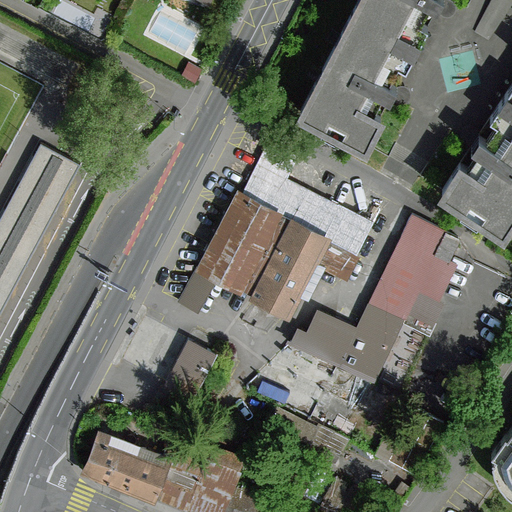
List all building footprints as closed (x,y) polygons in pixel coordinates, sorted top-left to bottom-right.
[(359,0),(350,18),(415,53),(429,25),(424,22),(407,13),(413,0),(359,0)] [(413,0),(407,13),(424,22),(433,4),(440,7),(443,0),(413,0)] [(511,6),(511,0),(492,0),(476,31),(490,39),(511,6)] [(350,18),(302,109),(367,144),(382,115),(377,112),(359,103),(384,55),(402,65),(407,67),(415,53),(350,18)] [(393,82),(402,65),(384,55),(359,103),(377,112),(387,94),(393,98),(399,86),(393,82)] [(511,85),(501,104),(511,111),(511,85)] [(504,230),(511,218),(511,111),(501,104),(491,117),(500,123),(511,130),(511,133),(484,176),(471,168),(462,162),(444,189),(504,230)] [(511,133),(511,130),(500,123),(489,140),(480,134),(471,148),(480,153),(471,168),(484,176),(511,133)] [(259,163),(286,177),(296,157),(269,144),(259,163)] [(286,177),(259,163),(223,231),(218,229),(180,300),(199,309),(218,274),(290,310),(328,238),(333,240),(322,264),(347,277),(359,255),(355,253),(372,221),(357,214),(339,204),(286,177)] [(348,186),(339,204),(357,214),(366,196),(348,186)] [(437,252),(448,230),(412,213),(402,237),(433,253),(437,252)] [(448,230),(437,252),(450,259),(460,237),(448,230)] [(340,363),(372,380),(401,321),(420,282),(435,289),(450,259),(437,252),(433,253),(402,237),(358,328),(340,363)] [(457,263),(450,259),(435,289),(420,282),(401,321),(404,322),(411,308),(431,318),(457,263)] [(431,318),(411,308),(404,322),(431,334),(437,321),(431,318)] [(372,380),(340,363),(358,328),(332,315),(322,318),(314,333),(302,327),(293,340),(247,385),(311,418),(326,391),(359,407),(372,380)] [(198,390),(217,352),(195,341),(176,379),(198,390)] [(390,460),(417,473),(444,420),(417,406),(390,460)] [(320,439),(338,448),(344,451),(351,439),(324,425),(317,438),(320,439)] [(511,427),(508,434),(505,433),(492,450),(496,453),(493,458),(496,469),(503,474),(500,479),(507,488),(511,491),(511,427)] [(152,497),(164,462),(105,438),(91,473),(152,497)] [(338,448),(320,439),(316,448),(334,457),(338,448)] [(164,462),(152,497),(188,510),(204,465),(207,458),(171,445),(164,462)] [(207,458),(204,465),(236,477),(243,459),(211,446),(207,458)] [(236,477),(204,465),(188,510),(192,511),(222,511),(234,483),(236,477)] [(339,511),(345,501),(353,486),(336,478),(321,509),(326,511),(339,511)] [(234,483),(222,511),(295,511),(276,505),(278,500),(234,483)] [(369,511),(377,498),(353,486),(345,501),(368,511),(369,511)]
